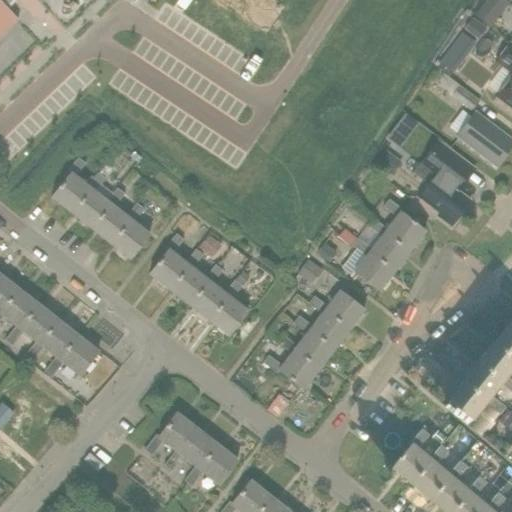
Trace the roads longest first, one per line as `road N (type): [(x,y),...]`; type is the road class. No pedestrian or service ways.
road 1 (residential): [(336,0),(266,105),(121,10),(0,130)]
road 2 (residential): [(21,511),(164,345)]
road 3 (residential): [(164,345),(13,227)]
road 4 (residential): [(312,461),(164,345)]
road 5 (residential): [(312,461),(416,332)]
